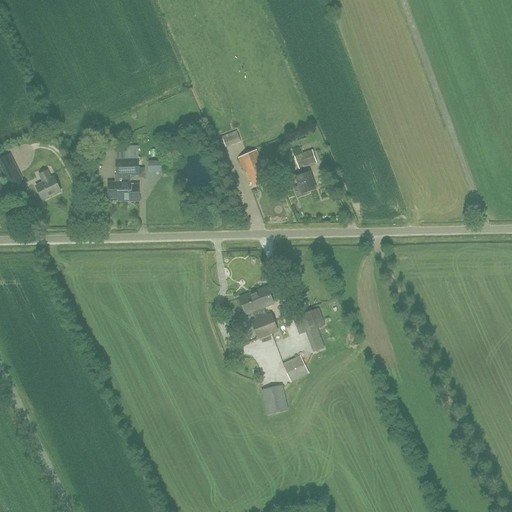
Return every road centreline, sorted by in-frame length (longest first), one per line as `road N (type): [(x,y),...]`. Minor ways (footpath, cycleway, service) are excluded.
road 1 (unclassified): [(0,241),(511,230)]
road 2 (unclassified): [(72,511),(0,361)]
